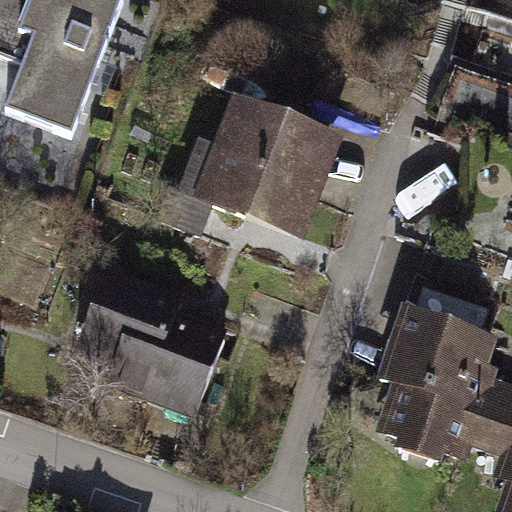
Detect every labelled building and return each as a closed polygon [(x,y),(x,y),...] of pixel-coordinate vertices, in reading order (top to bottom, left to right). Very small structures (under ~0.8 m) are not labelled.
[(128,5),(112,0),(0,0),(0,68),(5,70),(0,85),(0,131),(81,156),(128,5)] [(226,210),(230,199),(294,223),(321,153),(244,124),(232,155),(204,145),(185,194),(226,210)] [(433,246),(412,316),(475,337),(497,266),(433,246)] [(110,279),(84,351),(117,363),(109,386),(199,419),(227,341),(176,323),(182,305),(110,279)] [(510,415),(511,407),(511,393),(488,385),(492,372),(481,368),(490,342),(475,337),(412,316),(400,352),(413,357),(387,434),(462,459),(468,441),(480,405),(510,415)] [(511,511),(511,407),(510,415),(480,405),(468,441),(511,456),(511,492),(505,511),(511,511)]
